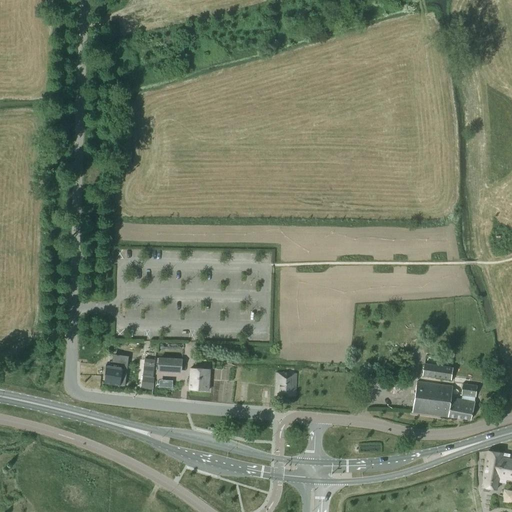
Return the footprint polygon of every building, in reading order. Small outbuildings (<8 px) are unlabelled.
[(152,365),(144,364),(143,370),(153,371),(155,357),(154,356),(152,365)] [(181,360),(159,359),(158,371),(181,372),(181,360)] [(104,383),(120,385),(122,367),(116,367),(117,361),(114,361),(113,366),(106,365),(104,383)] [(422,376),(451,380),(453,368),(424,363),(422,376)] [(189,389),(208,391),(209,370),(190,369),(190,379),(187,379),(187,385),(189,385),(189,389)] [(296,374),(277,373),(276,395),(295,396),(296,374)] [(417,382),(412,412),(457,418),(470,420),(471,419),(475,401),(474,401),(475,396),(462,395),(461,400),(450,398),(453,386),(417,382)] [(463,385),(462,395),(475,396),(476,386),(463,385)] [(511,454),(488,451),(482,487),(496,490),(498,482),(511,484),(511,454)] [(511,502),(511,489),(504,488),(502,500),(511,502)]
